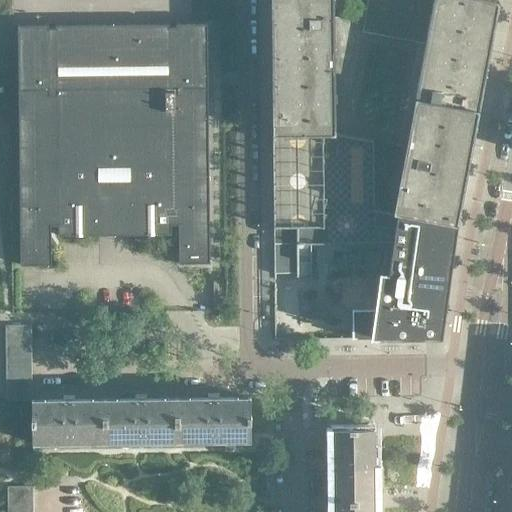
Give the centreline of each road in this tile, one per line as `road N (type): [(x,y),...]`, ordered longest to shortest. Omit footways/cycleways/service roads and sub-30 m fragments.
road 1 (residential): [(248,370),(242,0)]
road 2 (residential): [(51,314),(59,373),(248,370)]
road 3 (residential): [(290,369),(475,365)]
road 4 (residential): [(291,511),(290,369)]
